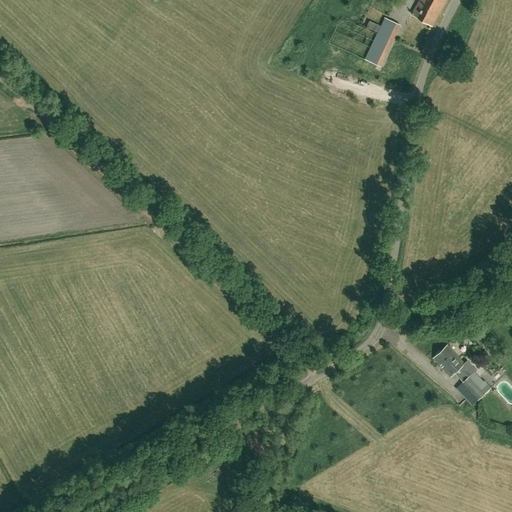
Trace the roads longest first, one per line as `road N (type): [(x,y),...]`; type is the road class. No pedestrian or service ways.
road 1 (unclassified): [(293,382),(362,342),(379,311),(416,94),(451,0)]
road 2 (unclassified): [(59,511),(293,382)]
road 3 (unclassified): [(248,511),(293,382)]
